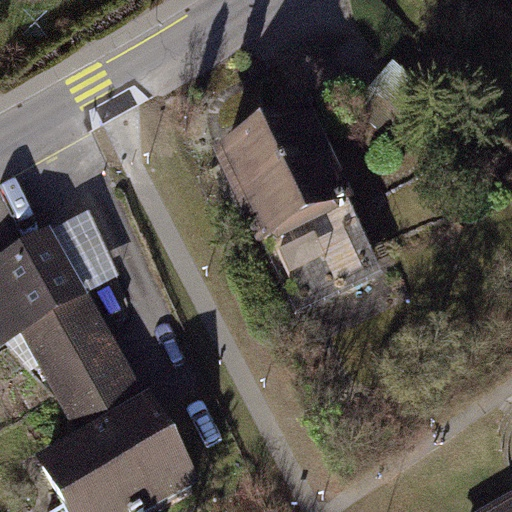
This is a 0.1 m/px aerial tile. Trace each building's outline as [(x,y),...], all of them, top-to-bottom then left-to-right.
[(452,112),(396,70),(356,124),(411,165),(452,112)] [(312,131),(228,171),(302,327),(386,287),(312,131)] [(475,178),(459,166),(449,180),(465,191),(475,178)] [(54,374),(105,346),(52,249),(0,276),(0,328),(10,348),(33,336),(54,374)] [(105,346),(54,374),(95,450),(53,472),(74,511),(174,511),(197,500),(152,418),(146,421),(105,346)]
